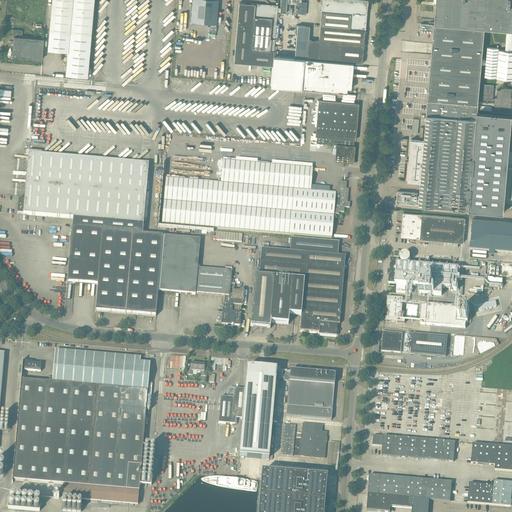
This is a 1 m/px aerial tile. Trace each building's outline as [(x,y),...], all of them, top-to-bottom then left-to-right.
[(52,0),(48,50),(68,52),(66,75),(87,77),(94,0),(52,0)] [(218,0),(192,0),(191,22),(216,24),(218,0)] [(301,0),(281,0),(281,8),(280,12),(286,13),(287,4),(292,4),(292,2),(297,3),(296,14),(306,15),(306,7),(307,2),(302,2),(302,3),(301,3),(301,0)] [(310,26),(307,59),(353,63),(362,64),(367,0),(322,0),(319,41),(309,40),(310,26)] [(511,0),(436,0),(434,24),(485,29),(511,31),(511,0)] [(273,66),(273,56),(278,6),(239,3),(234,63),(273,66)] [(397,191),(396,203),(417,205),(417,204),(419,204),(418,207),(439,209),(439,206),(445,207),(445,209),(463,211),(464,210),(469,211),(469,209),(504,212),(504,209),(502,209),(507,156),(507,155),(510,117),(511,117),(511,114),(477,111),(478,109),(478,105),(485,29),(434,24),(434,25),(433,25),(433,24),(421,23),(420,32),(432,33),(432,32),(434,32),(424,141),(424,140),(411,139),(407,181),(420,183),(420,182),(421,182),(420,194),(418,194),(418,193),(397,191)] [(297,25),(295,58),(307,59),(310,26),(297,25)] [(17,30),(12,29),(12,34),(14,35),(14,37),(12,56),(42,59),(44,39),(22,37),(22,30),(17,30)] [(485,76),(511,79),(511,51),(498,50),(498,48),(487,47),(485,76)] [(273,66),(271,86),(347,92),(347,88),(351,89),(353,63),(307,59),(295,58),(273,56),(273,66)] [(494,85),(484,84),(483,100),(486,100),(486,103),(488,103),(488,100),(492,101),(494,85)] [(511,89),(501,88),(500,90),(497,90),(497,97),(495,97),(494,109),(501,109),(502,107),(511,108),(511,106),(511,97),(511,89)] [(359,104),(318,100),(315,136),(317,136),(316,143),(336,144),(335,161),(348,162),(353,163),(355,146),(353,146),(354,140),(354,139),(355,140),(359,104)] [(17,214),(23,214),(23,215),(72,219),(95,221),(143,225),(149,165),(29,154),(25,200),(19,199),(17,214)] [(313,168),(223,160),(221,183),(166,178),(162,224),(332,239),(334,214),(339,215),(339,212),(344,213),(345,208),(350,208),(350,203),(347,203),(348,195),(347,195),(348,190),(346,190),(347,182),(340,182),(339,184),(336,184),(336,193),(311,191),(313,168)] [(465,218),(403,213),(401,237),(463,242),(465,218)] [(511,220),(472,217),(470,248),(511,251),(511,220)] [(89,285),(95,221),(72,219),(71,228),(72,228),(67,283),(68,283),(89,285)] [(143,225),(95,221),(89,285),(98,285),(95,312),(96,312),(96,311),(125,314),(126,314),(147,316),(154,236),(142,235),(143,225)] [(216,232),(216,241),(242,242),(243,233),(216,232)] [(154,236),(147,316),(156,317),(158,291),(159,292),(195,295),(195,293),(224,296),(222,324),(227,325),(226,327),(227,328),(229,327),(233,327),(234,326),(234,325),(240,326),(242,306),(243,304),(245,292),(243,290),(241,290),(239,291),(234,291),(235,286),(235,283),(234,283),(234,279),(231,279),(232,271),(198,268),(200,240),(154,236)] [(339,242),(291,238),(290,252),(261,249),(260,262),(256,261),(250,327),(270,329),(270,323),(288,325),(289,315),(301,316),(300,331),(319,333),(319,335),(336,336),(337,325),(339,325),(345,257),(338,256),(339,242)] [(410,259),(410,258),(410,257),(410,256),(409,255),(408,255),(408,254),(407,254),(406,254),(405,254),(404,254),(403,254),(402,255),(401,255),(401,256),(400,257),(400,258),(400,259),(400,260),(401,261),(401,262),(402,262),(403,263),(404,263),(404,264),(405,264),(406,264),(407,263),(408,263),(408,262),(409,262),(410,261),(410,260),(410,259)] [(398,259),(390,258),(389,271),(388,271),(388,273),(388,275),(389,275),(388,283),(397,284),(396,292),(411,294),(412,285),(420,286),(420,294),(431,295),(431,294),(434,295),(442,296),(442,288),(454,289),(453,291),(456,291),(458,269),(397,264),(398,259)] [(484,287),(503,288),(504,279),(484,277),(484,287)] [(403,299),(388,297),(385,322),(405,323),(405,319),(401,319),(403,299)] [(497,308),(496,303),(478,308),(479,312),(497,308)] [(459,309),(423,305),(421,326),(466,330),(467,324),(468,324),(470,309),(459,309)] [(403,333),(383,332),(381,351),(401,353),(403,333)] [(448,337),(412,334),(411,354),(446,357),(448,337)] [(457,356),(458,340),(471,341),(470,345),(472,346),(473,343),(475,344),(475,339),(470,339),(470,337),(454,335),(453,355),(457,356)] [(211,370),(215,370),(216,364),(227,365),(227,358),(211,358),(211,370)] [(29,362),(24,362),(23,367),(24,367),(24,370),(41,372),(41,364),(29,363),(29,362)] [(197,371),(198,364),(191,363),(190,369),(187,369),(187,374),(187,375),(193,376),(193,371),(197,371)] [(198,364),(197,371),(201,372),(201,376),(207,377),(207,370),(204,370),(205,364),(198,364)] [(245,390),(244,390),(242,414),(242,419),(239,457),(264,459),(269,459),(270,445),(274,445),(275,425),(272,425),(276,370),(246,368),(246,372),(245,390)] [(335,376),(285,371),(284,381),(289,382),(286,417),(331,421),(335,376)] [(75,501),(85,386),(22,380),(13,480),(63,485),(62,499),(75,501)] [(85,386),(75,501),(138,506),(139,491),(148,391),(85,386)] [(235,425),(236,418),(242,419),(242,414),(244,390),(235,389),(234,398),(221,397),(218,423),(235,425)] [(284,423),(281,455),(293,456),(296,424),(284,423)] [(301,440),(296,440),(294,456),(300,457),(305,457),(305,455),(310,456),(309,458),(315,458),(315,456),(320,456),(319,458),(325,459),(326,442),(325,442),(325,438),(327,438),(327,432),(322,432),(323,425),(302,424),(301,440)] [(406,458),(407,438),(373,435),(373,445),(383,446),(382,456),(406,458)] [(407,438),(406,458),(454,462),(456,443),(407,438)] [(330,442),(329,465),(338,465),(340,442),(330,442)] [(511,447),(473,444),(471,464),(495,466),(495,471),(511,471),(511,447)] [(154,460),(154,448),(147,448),(147,458),(146,458),(146,464),(153,464),(153,460),(154,460)] [(323,511),(326,478),(261,473),(258,511),(323,511)] [(391,497),(393,477),(370,475),(368,495),(391,497)] [(427,500),(428,480),(393,477),(391,497),(427,500)] [(438,501),(440,481),(428,480),(427,500),(430,500),(438,501)] [(440,481),(438,501),(450,502),(451,493),(452,482),(440,481)] [(511,482),(494,481),(493,486),(470,484),(469,495),(468,503),(511,507),(511,502),(511,500),(511,501),(511,495),(511,482)] [(390,511),(391,507),(413,509),(412,511),(428,511),(430,500),(427,500),(391,497),(368,495),(367,510),(384,511),(390,511)] [(10,509),(40,510),(40,498),(10,497),(10,509)]
